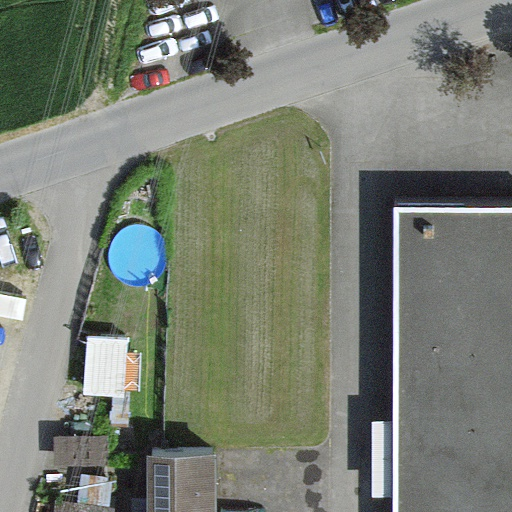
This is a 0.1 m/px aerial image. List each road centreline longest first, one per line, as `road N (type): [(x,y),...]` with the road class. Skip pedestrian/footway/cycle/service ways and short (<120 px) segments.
road 1 (residential): [(0,172),(510,0)]
road 2 (track): [(87,142),(121,0)]
